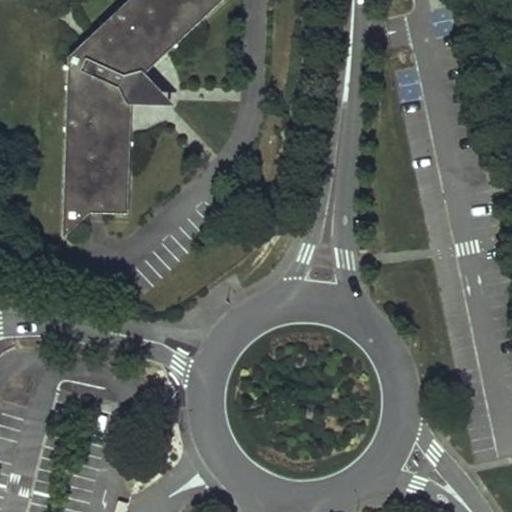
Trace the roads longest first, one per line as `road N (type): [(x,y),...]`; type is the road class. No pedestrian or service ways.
road 1 (tertiary): [(335,492),(377,465),(405,408),(395,352),(356,310)]
road 2 (residential): [(0,326),(136,346),(178,364),(205,392)]
road 3 (tertiary): [(331,179),(352,0)]
road 4 (tertiary): [(331,179),(306,253),(274,301)]
road 5 (tertiary): [(356,310),(331,179)]
road 6 (tertiary): [(274,301),(224,338),(205,392)]
